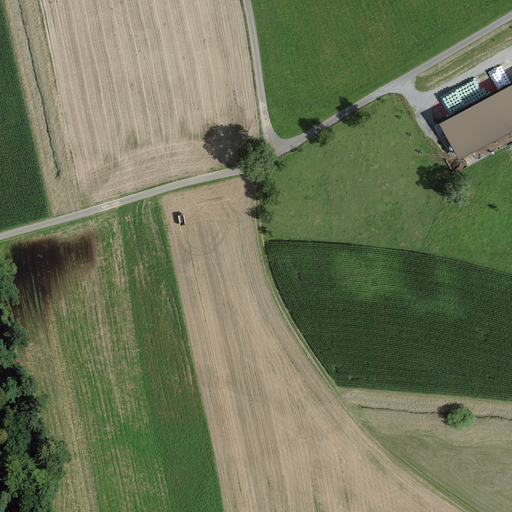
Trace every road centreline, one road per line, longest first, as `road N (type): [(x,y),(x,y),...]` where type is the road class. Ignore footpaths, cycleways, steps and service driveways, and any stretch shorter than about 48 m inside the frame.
road 1 (track): [(273,156),(257,175),(256,199),(277,299),(364,432),(469,511)]
road 2 (unclassified): [(0,239),(273,156)]
road 3 (unclassified): [(273,156),(511,16)]
road 4 (unclassified): [(273,156),(245,0)]
